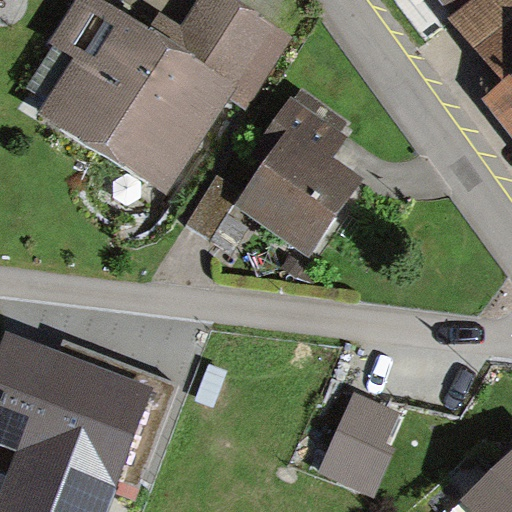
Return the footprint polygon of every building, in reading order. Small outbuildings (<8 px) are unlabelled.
[(0,0),(0,25),(10,25),(22,17),(27,6),(26,0),(0,0)] [(159,47),(85,0),(80,0),(51,48),(79,66),(40,121),(166,202),(232,102),(236,95),(169,54),(159,47)] [(292,40),(227,0),(202,0),(169,54),(236,95),(232,102),(247,111),(292,40)] [(441,0),(456,19),(479,0),(441,0)] [(503,93),(485,107),(511,140),(511,0),(479,0),(456,19),(448,25),(503,93)] [(296,105),(294,103),(263,147),(278,157),(239,214),(311,262),(362,188),(329,165),(345,142),(339,138),(346,127),(302,96),(296,105)] [(241,196),(218,180),(185,230),(233,262),(252,233),(227,217),(241,196)] [(61,353),(7,333),(0,352),(0,469),(10,474),(0,501),(0,511),(109,511),(122,476),(141,483),(177,386),(64,344),(61,353)] [(511,511),(511,460),(458,511),(511,511)]
